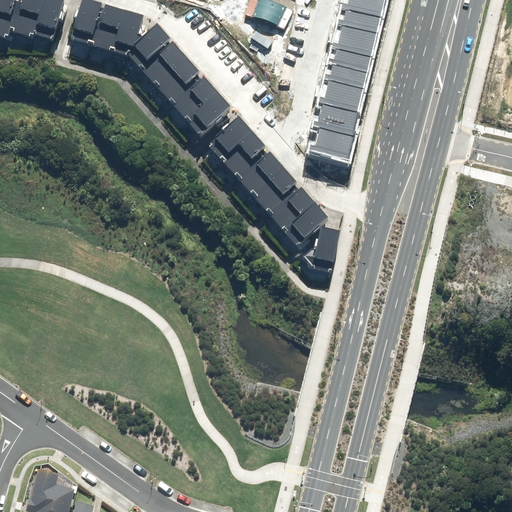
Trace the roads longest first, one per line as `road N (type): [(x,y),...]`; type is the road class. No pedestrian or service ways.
road 1 (secondary): [(436,137),(348,511)]
road 2 (secondary): [(311,511),(383,220)]
road 3 (residential): [(116,0),(165,20),(268,132)]
road 4 (secondary): [(383,220),(428,32)]
road 5 (residential): [(32,417),(159,506)]
road 6 (residential): [(268,132),(325,196),(383,220)]
road 7 (residential): [(268,132),(285,114),(310,0)]
road 8 (secondary): [(469,0),(436,137)]
